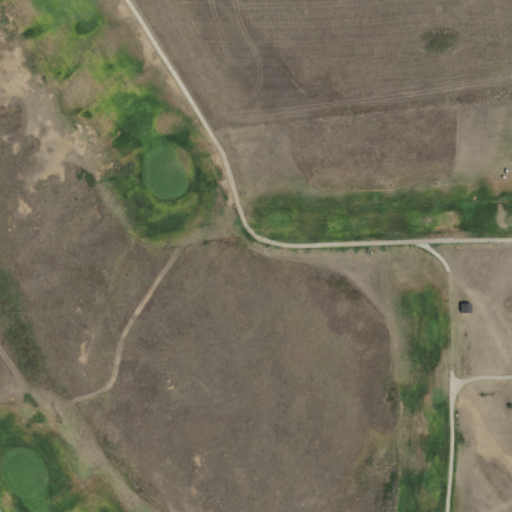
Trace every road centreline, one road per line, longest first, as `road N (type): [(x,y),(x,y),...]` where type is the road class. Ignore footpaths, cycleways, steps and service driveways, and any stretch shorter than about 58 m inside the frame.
road 1 (track): [(122,0),(217,143),(251,233),(285,246),(511,240)]
road 2 (track): [(447,511),(454,279),(419,242)]
